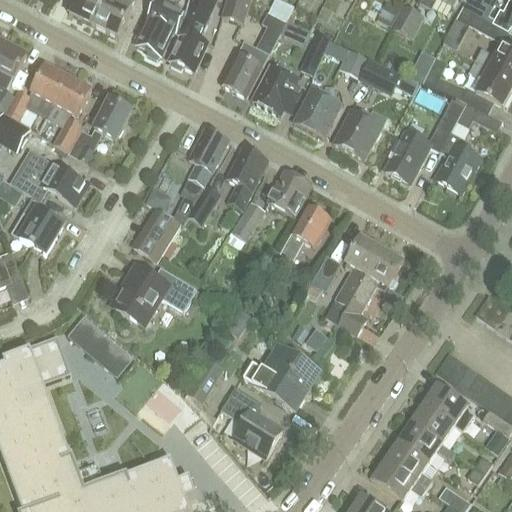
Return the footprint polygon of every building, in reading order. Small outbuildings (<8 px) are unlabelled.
[(76,0),(69,17),(93,28),(105,0),(76,0)] [(132,10),(136,0),(121,0),(119,5),(108,0),(105,0),(93,28),(118,40),(132,11),(132,10)] [(198,43),(216,4),(208,0),(189,0),(184,21),(185,22),(178,39),(182,40),(170,65),(173,66),(171,70),(182,75),(184,72),(195,77),(208,48),(198,43)] [(229,0),(223,22),(244,29),(252,0),(229,0)] [(454,10),(459,0),(422,0),(419,6),(431,12),(437,1),(454,10)] [(469,0),(463,12),(487,25),(493,13),(482,7),(485,0),(469,0)] [(246,102),(285,27),(293,11),(275,2),(262,28),(266,30),(255,52),(245,47),(222,90),(246,102)] [(511,31),(511,3),(510,3),(504,15),(500,13),(493,28),(509,36),(511,31)] [(149,25),(137,50),(148,55),(147,60),(157,65),(159,61),(161,62),(173,37),(176,38),(183,23),(181,22),(183,17),(157,5),(148,24),(149,25)] [(412,43),(424,22),(403,11),(392,32),(412,43)] [(499,31),(487,25),(463,12),(456,24),(492,43),(499,31)] [(290,28),(284,41),(306,50),(311,37),(290,28)] [(312,80),(330,45),(318,39),(301,74),(312,80)] [(273,59),(291,65),(297,47),(279,41),(273,59)] [(14,84),(27,60),(4,48),(0,55),(0,92),(2,89),(8,92),(13,83),(14,84)] [(482,53),(476,65),(511,84),(511,53),(503,49),(496,61),(482,53)] [(359,84),(368,65),(349,55),(339,75),(359,84)] [(389,75),(368,65),(359,84),(380,95),(389,75)] [(504,111),(511,95),(511,84),(476,65),(469,77),(483,85),(477,96),(504,111)] [(48,120),(54,109),(69,81),(45,69),(29,101),(32,103),(28,110),(48,120)] [(280,120),(283,115),(292,120),(305,95),(296,90),(299,84),(271,69),(252,105),(280,120)] [(392,92),(410,96),(413,80),(394,77),(392,92)] [(438,80),(433,91),(461,103),(465,93),(438,80)] [(92,93),(69,81),(54,109),(64,114),(61,120),(68,124),(69,123),(73,126),(76,120),(78,121),(92,93)] [(312,93),(294,127),(324,143),(342,109),(340,108),(312,93)] [(0,98),(0,121),(14,101),(3,94),(0,98)] [(19,127),(28,110),(32,103),(29,101),(18,95),(5,119),(19,127)] [(117,145),(132,114),(111,103),(95,133),(117,145)] [(457,126),(464,112),(465,111),(452,104),(438,129),(451,136),(457,126)] [(464,112),(457,126),(469,133),(473,125),(497,138),(503,127),(468,108),(465,113),(464,112)] [(369,124),(351,114),(333,148),(365,164),(382,131),(384,131),(388,124),(373,116),(369,124)] [(4,121),(0,127),(0,146),(17,157),(29,137),(4,121)] [(83,131),(73,126),(69,123),(68,124),(55,149),(69,156),(81,134),(83,131)] [(81,134),(69,156),(68,158),(88,168),(95,156),(87,152),(93,140),(81,134)] [(181,230),(180,231),(181,232),(188,221),(197,206),(206,192),(204,191),(212,176),(213,177),(229,146),(205,134),(189,164),(196,168),(181,198),(185,200),(172,225),(181,230)] [(410,188),(431,148),(406,135),(385,175),(410,188)] [(481,164),(468,157),(472,150),(451,138),(441,157),(447,161),(435,183),(462,198),(481,164)] [(252,197),(268,167),(242,153),(228,184),(237,190),(228,208),(242,215),(251,197),(252,197)] [(31,156),(11,189),(41,208),(48,196),(75,212),(88,191),(54,170),(31,156)] [(294,223),(312,191),(285,176),(268,208),(294,223)] [(206,192),(197,206),(188,221),(201,230),(216,206),(213,204),(217,197),(207,190),(206,192)] [(170,205),(168,200),(153,192),(145,207),(164,216),(170,205)] [(24,218),(11,238),(18,242),(44,258),(61,229),(39,215),(43,209),(33,203),(24,218)] [(251,207),(232,237),(246,246),(266,217),(251,207)] [(315,253),(331,224),(307,211),(283,254),(296,261),(304,246),(315,253)] [(181,230),(172,225),(157,215),(135,251),(158,267),(180,231),(181,230)] [(328,321),(336,326),(355,299),(383,253),(362,241),(346,266),(347,267),(345,270),(352,275),(325,320),(328,321)] [(403,265),(383,253),(355,299),(336,326),(354,338),(365,320),(358,316),(377,284),(388,291),(393,291),(397,285),(394,281),(403,265)] [(0,291),(22,283),(11,255),(0,259),(1,263),(0,263),(0,291)] [(183,317),(197,295),(161,272),(155,281),(137,270),(127,286),(131,288),(115,313),(145,331),(161,304),(183,317)] [(475,320),(485,327),(499,307),(489,300),(475,320)] [(496,334),(510,314),(499,307),(485,327),(496,334)] [(496,334),(506,341),(511,331),(511,315),(510,314),(496,334)] [(116,382),(117,384),(134,364),(85,323),(68,343),(69,344),(71,343),(117,381),(116,382)] [(189,511),(186,504),(196,500),(190,483),(180,487),(172,465),(127,481),(106,489),(85,497),(78,478),(73,463),(72,464),(44,389),(70,379),(57,345),(9,363),(4,366),(5,371),(0,372),(0,455),(21,511),(189,511)] [(253,367),(244,382),(296,415),(319,377),(276,350),(262,373),(253,367)] [(436,378),(446,384),(460,365),(450,358),(436,378)] [(446,384),(456,391),(470,372),(460,365),(446,384)] [(466,398),(479,378),(470,372),(456,391),(466,398)] [(157,408),(169,395),(149,376),(137,389),(157,408)] [(466,398),(475,405),(489,385),(479,378),(466,398)] [(475,405),(485,412),(499,392),(489,385),(475,405)] [(193,387),(185,400),(201,410),(209,397),(193,387)] [(424,409),(454,430),(463,436),(474,420),(470,417),(468,410),(437,389),(424,409)] [(496,419),(510,399),(499,392),(485,412),(489,415),(496,419)] [(496,419),(505,425),(511,415),(511,400),(510,399),(496,419)] [(441,449),(442,449),(454,430),(424,409),(411,428),(441,449)] [(511,436),(511,430),(505,425),(496,419),(489,415),(483,424),(508,442),(511,436)] [(265,464),(283,437),(251,416),(233,443),(265,464)] [(411,428),(398,446),(429,468),(436,457),(453,468),(458,460),(442,449),(441,449),(411,428)] [(192,431),(167,443),(183,479),(209,468),(192,431)] [(398,446),(386,464),(427,493),(431,486),(421,479),(429,468),(398,446)] [(140,470),(168,457),(164,450),(136,462),(140,470)] [(482,461),(474,472),(484,479),(492,468),(482,461)] [(420,503),(427,493),(386,464),(372,485),(403,506),(410,496),(420,503)] [(484,479),(474,472),(467,482),(477,489),(484,479)] [(456,497),(448,508),(454,511),(467,511),(471,507),(456,497)] [(377,511),(361,501),(353,511),(377,511)]
